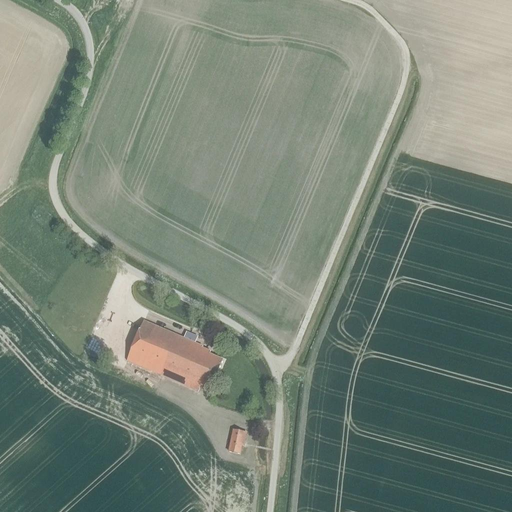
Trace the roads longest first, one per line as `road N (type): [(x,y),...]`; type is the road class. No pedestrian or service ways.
road 1 (unclassified): [(269,511),(279,396),(268,356),(229,323),(104,253),(57,203),(55,165),(90,65),(81,20),(57,0)]
road 2 (track): [(275,370),(293,352),(406,69),(393,33),(366,7),(340,0)]
